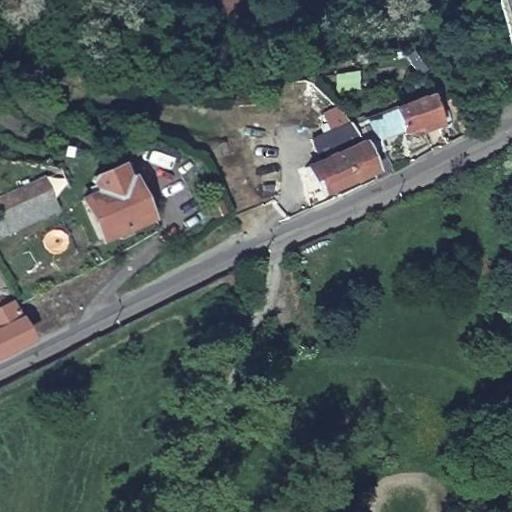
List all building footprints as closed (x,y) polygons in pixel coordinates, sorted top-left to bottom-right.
[(238,0),(211,0),(188,6),(195,33),(243,17),(238,0)] [(322,72),(331,94),(349,87),(340,66),(322,72)] [(436,119),(425,92),(359,122),(368,143),(414,123),(416,129),(436,119)] [(265,119),(267,129),(274,127),(271,117),(265,119)] [(357,137),(346,121),(309,137),(318,158),(304,165),(310,179),(315,177),(322,191),(370,170),(363,153),(357,137)] [(370,170),(374,179),(392,170),(381,145),(363,153),(370,170)] [(80,203),(98,241),(146,218),(128,180),(124,181),(116,166),(102,173),(105,181),(92,187),(96,195),(80,203)] [(0,200),(0,231),(4,239),(56,213),(40,181),(0,200)] [(0,351),(24,340),(7,305),(0,308),(0,351)]
